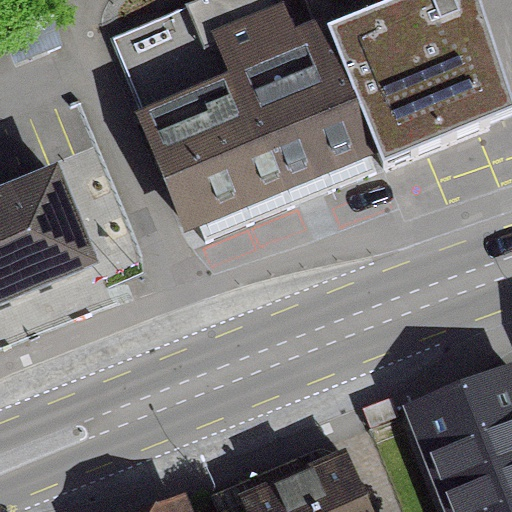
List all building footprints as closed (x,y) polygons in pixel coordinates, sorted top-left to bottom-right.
[(265,0),(210,0),(194,6),(267,194),(369,154),(324,38),(286,53),(265,0)] [(302,0),(312,28),(324,38),(409,0),(302,0)] [(511,87),(480,0),(409,0),(324,38),(369,154),(378,171),(511,116),(511,87)] [(180,227),(267,194),(194,6),(107,40),(180,227)] [(54,16),(5,34),(15,62),(64,44),(54,16)] [(0,303),(98,264),(58,163),(0,186),(0,303)] [(511,511),(511,389),(507,377),(407,416),(444,511),(511,511)] [(373,429),(400,419),(393,400),(366,411),(373,429)] [(362,511),(342,463),(240,507),(242,511),(362,511)]
